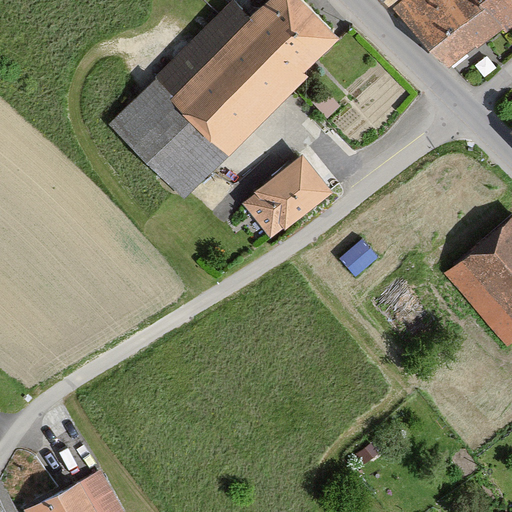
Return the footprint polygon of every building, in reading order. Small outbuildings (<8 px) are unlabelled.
[(333,32),(297,0),(252,0),(243,10),(232,0),(219,0),(104,123),(180,195),(333,32)] [(511,19),(511,0),(392,0),(391,1),(438,64),(493,23),(498,30),(511,19)] [(325,186),(294,150),(235,200),(266,236),(325,186)] [(441,187),(466,173),(455,154),(430,169),(441,187)] [(511,337),(511,213),(509,210),(439,271),(504,344),(511,337)] [(117,511),(92,466),(15,508),(16,511),(117,511)]
